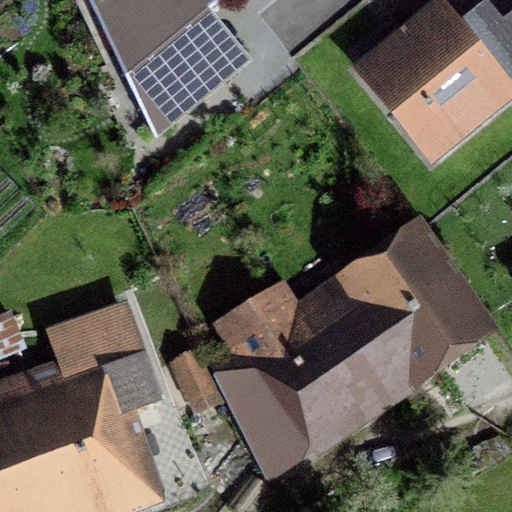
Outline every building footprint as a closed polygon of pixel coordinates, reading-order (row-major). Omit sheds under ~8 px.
[(141,65),(166,115),(242,53),(207,11),(220,0),(90,0),(89,1),(126,77),(141,65)] [(432,156),(510,93),(440,8),(362,71),(432,156)] [(225,323),(304,436),(413,360),(418,367),(475,328),(408,229),(348,271),(361,290),(326,314),(314,296),(291,312),(277,291),(225,323)] [(0,511),(67,511),(138,486),(114,416),(155,401),(140,359),(125,364),(93,301),(49,322),(62,361),(86,351),(100,384),(0,421),(0,511)] [(174,361),(197,412),(218,402),(195,352),(174,361)]
